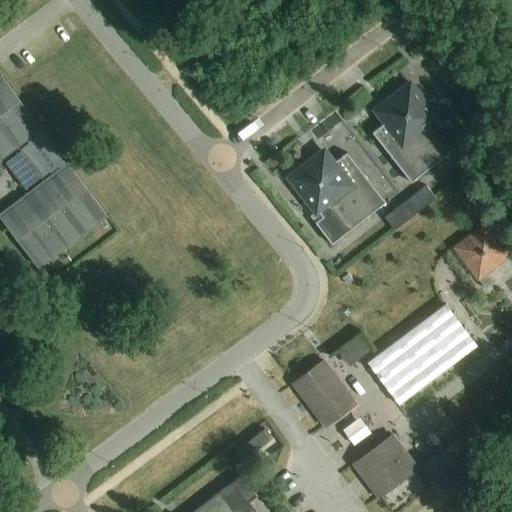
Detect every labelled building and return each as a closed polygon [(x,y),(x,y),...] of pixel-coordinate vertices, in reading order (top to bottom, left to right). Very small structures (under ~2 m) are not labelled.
[(106,217),(107,216),(0,75),(0,78),(1,80),(0,80),(0,155),(24,137),(54,177),(3,216),(39,263),(104,214),(106,217)] [(453,148),(458,144),(464,139),(447,117),(440,123),(435,117),(436,116),(409,83),(376,109),(385,121),(372,131),(411,181),(451,149),(453,148)] [(316,210),(317,209),(322,216),(315,222),(332,243),(385,201),(346,151),(333,162),(323,150),(290,177),(316,210)] [(426,186),(385,219),(395,231),(436,199),(426,186)] [(509,254),(486,224),(455,247),(478,278),(509,254)] [(400,405),(478,346),(447,303),(368,362),(400,405)] [(326,427),(357,404),(324,360),(294,383),(326,427)] [(427,462),(421,466),(430,478),(433,482),(460,463),(488,442),(481,433),(475,426),(427,462)] [(239,450),(235,453),(243,462),(246,459),(272,439),(265,429),(239,450)] [(380,498),(419,469),(393,435),(355,464),(380,498)] [(245,511),(242,507),(248,503),(256,497),(241,476),(233,483),(194,511),(245,511)] [(307,491),(293,508),(298,511),(303,511),(316,497),(307,491)]
